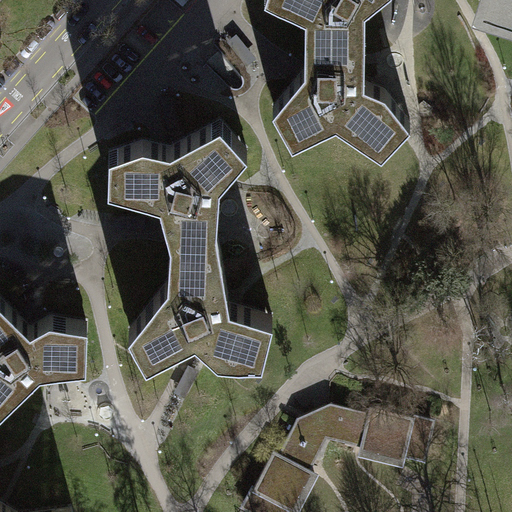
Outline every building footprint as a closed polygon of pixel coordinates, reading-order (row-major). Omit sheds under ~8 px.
[(306,29),(365,30),(365,6),(372,0),(278,0),(306,13),(306,29)] [(365,30),(306,29),(305,65),(273,104),(293,139),(336,118),(382,149),(411,119),(386,86),(365,78),(365,30)] [(251,67),(259,60),(238,34),(229,41),(251,67)] [(181,127),(173,97),(162,99),(170,130),(181,127)] [(108,182),(162,195),(172,236),(169,277),(129,329),(147,360),(196,335),(219,356),(263,356),(273,314),(230,300),(216,225),(220,179),(248,145),(221,115),(170,143),(142,137),(109,148),(108,182)] [(146,216),(116,216),(116,228),(146,228),(146,216)] [(0,404),(41,366),(87,360),(88,318),(50,312),(30,322),(0,292),(0,404)] [(331,404),(328,418),(313,424),(300,418),(281,454),(275,451),(257,487),(254,486),(245,503),(263,511),(285,511),(289,505),(292,506),(311,469),(308,467),(326,433),(364,442),(363,446),(403,455),(404,451),(422,455),(431,418),(412,413),(412,416),(373,407),(371,413),(331,404)] [(0,511),(74,511),(72,503),(19,509),(0,497),(0,511)]
